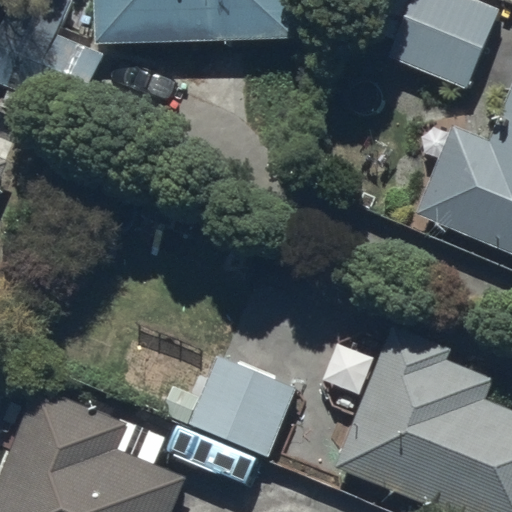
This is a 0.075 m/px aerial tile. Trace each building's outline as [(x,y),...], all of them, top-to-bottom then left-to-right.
[(72,0),(0,0),(0,78),(77,112),(104,51),(59,31),(72,0)] [(95,0),(97,43),(301,39),(300,0),(95,0)] [(502,7),(487,0),(415,0),(391,54),(465,88),(502,7)] [(511,96),(496,136),(458,124),(425,210),(511,246),(511,96)] [(0,185),(11,159),(0,154),(0,185)] [(400,323),(339,461),(466,511),(511,511),(511,404),(491,396),(501,379),(453,358),(454,348),(400,323)] [(200,395),(176,384),(164,411),(269,457),(302,384),(277,373),(287,350),(252,334),(241,358),(221,349),(200,395)] [(136,419),(44,383),(0,494),(0,511),(172,511),(188,473),(124,448),(136,419)]
